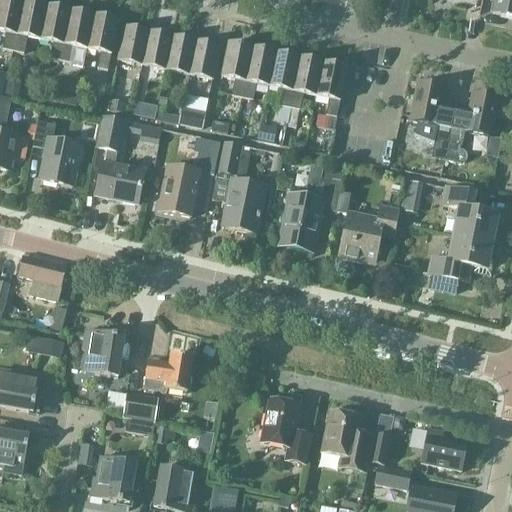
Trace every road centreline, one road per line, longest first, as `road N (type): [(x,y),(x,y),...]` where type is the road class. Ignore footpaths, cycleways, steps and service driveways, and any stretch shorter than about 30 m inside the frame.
road 1 (residential): [(511,369),(0,237)]
road 2 (residential): [(511,68),(325,36),(293,18),(290,0)]
